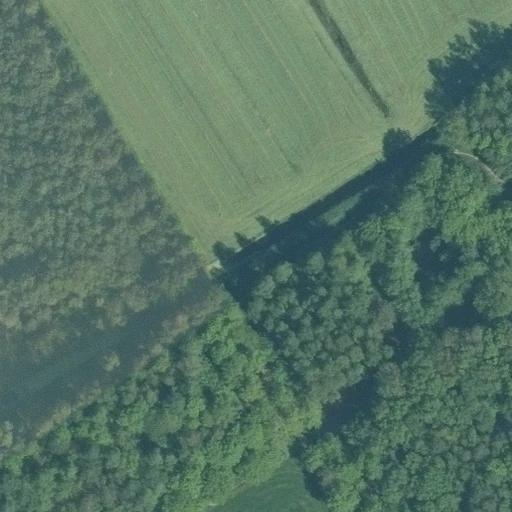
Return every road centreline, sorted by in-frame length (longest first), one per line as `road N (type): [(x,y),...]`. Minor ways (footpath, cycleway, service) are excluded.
road 1 (track): [(5,0),(281,426),(328,459),(362,511)]
road 2 (track): [(0,421),(463,144),(444,118)]
road 3 (unknown): [(0,31),(152,265),(185,277)]
